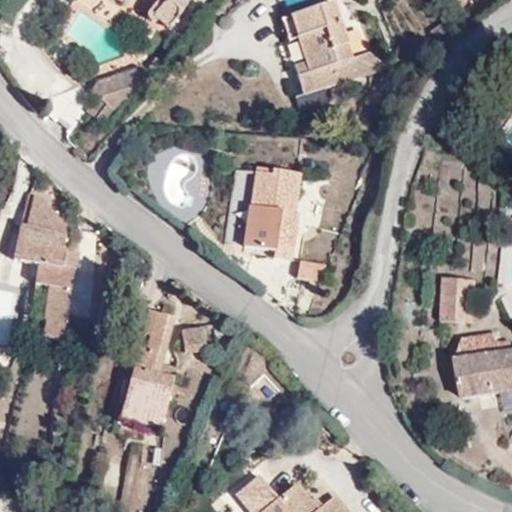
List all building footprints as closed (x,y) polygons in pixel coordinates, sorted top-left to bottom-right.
[(181,5),(173,0),(97,0),(113,11),(121,1),(135,11),(132,17),(134,25),(137,29),(149,28),(161,35),(181,5)] [(344,62),(327,7),(283,20),(296,68),(285,71),(293,98),(346,82),(340,64),(344,62)] [(290,45),(283,20),(273,23),(279,48),(290,45)] [(430,47),(449,33),(440,21),(422,33),(430,47)] [(340,64),(346,82),(371,74),(365,55),(344,62),(340,64)] [(123,114),(151,76),(146,69),(105,81),(95,98),(123,114)] [(106,123),(115,109),(101,101),(92,115),(106,123)] [(115,109),(106,123),(113,128),(123,114),(115,109)] [(233,169),(237,152),(222,149),(218,164),(233,169)] [(268,260),(286,262),(292,212),(283,211),(285,195),(290,195),(293,172),(267,169),(266,177),(249,175),(245,209),(258,211),(253,250),(269,252),(268,260)] [(75,294),(82,261),(65,258),(71,228),(32,196),(19,265),(42,269),(41,278),(56,280),(45,335),(68,339),(70,327),(75,294)] [(242,209),(237,247),(253,250),(258,211),(245,209),(242,209)] [(321,265),(295,262),(293,278),(319,282),(321,265)] [(473,284),(441,284),(440,327),(473,327),(473,284)] [(0,340),(5,341),(14,297),(0,294),(0,340)] [(90,297),(75,294),(70,327),(85,330),(90,297)] [(161,372),(175,319),(139,310),(130,350),(138,353),(131,383),(153,389),(140,441),(164,447),(181,377),(161,372)] [(204,357),(202,335),(175,338),(177,361),(204,357)] [(511,398),(511,346),(502,348),(501,340),(458,344),(456,361),(463,404),(511,398)] [(140,441),(153,389),(131,383),(128,382),(115,435),(140,441)] [(270,502),(252,479),(229,498),(239,511),(340,511),(327,496),(309,510),(300,499),(290,486),(270,502)] [(300,499),(309,510),(315,505),(306,494),(300,499)]
